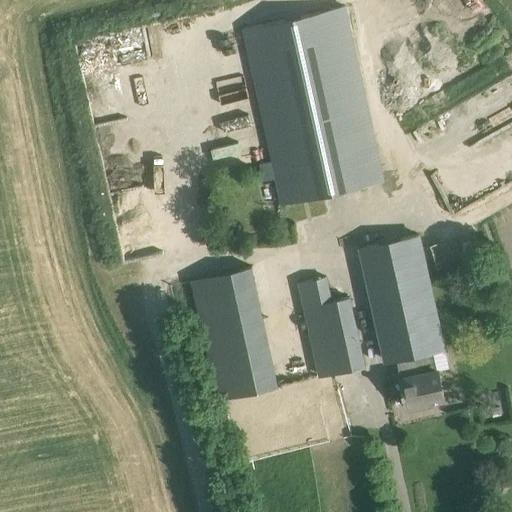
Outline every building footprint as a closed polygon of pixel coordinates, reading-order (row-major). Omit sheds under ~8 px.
[(263,179),(277,176),(283,202),(384,179),(345,5),(244,28),(273,161),(260,164),(263,179)] [(180,114),(184,126),(220,115),(216,103),(180,114)] [(122,255),(159,251),(152,185),(115,189),(122,255)] [(444,347),(440,327),(423,250),(427,249),(425,239),(420,240),(419,233),(361,246),(386,359),(415,353),(417,359),(398,364),(404,389),(402,389),(403,394),(405,394),(408,406),(444,398),(433,349),(444,347)] [(225,394),(283,383),(260,264),(201,275),(225,394)] [(365,364),(361,345),(350,296),(331,300),(326,275),(300,281),(321,374),(365,364)]
